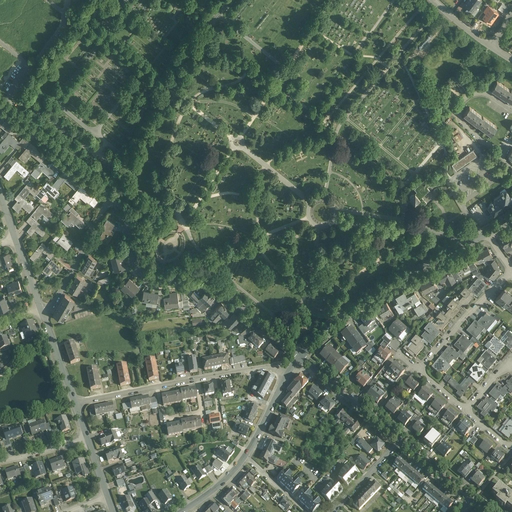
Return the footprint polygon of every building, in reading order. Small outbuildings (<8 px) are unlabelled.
[(466,0),(464,3),(473,10),(480,0),(466,0)] [(486,11),(482,16),(491,22),(490,21),(497,12),(498,13),(498,12),(490,6),(486,11)] [(510,91),(497,81),(491,90),(505,99),(506,98),(511,102),(511,90),(510,91)] [(483,117),(469,108),(463,116),(477,126),(478,125),(491,135),(497,127),(483,117)] [(11,126),(0,117),(0,125),(6,131),(11,126)] [(11,126),(6,131),(3,135),(6,137),(9,133),(13,128),(11,126)] [(9,133),(6,137),(0,144),(0,151),(1,152),(5,148),(6,148),(6,147),(10,142),(16,147),(20,142),(19,142),(9,133)] [(23,137),(19,142),(20,142),(16,147),(18,149),(22,144),(26,139),(23,137)] [(26,139),(22,144),(27,148),(31,143),(26,139)] [(45,157),(34,147),(34,146),(31,143),(27,148),(19,157),(24,161),(31,153),(41,162),(45,157)] [(451,165),(456,171),(477,156),(473,150),(451,165)] [(16,161),(4,176),(8,180),(17,170),(25,176),(29,172),(16,161)] [(48,167),(41,162),(31,174),(36,178),(42,171),(47,175),(55,165),(52,163),(49,166),(49,167),(48,167)] [(55,165),(47,175),(50,178),(51,176),(58,168),(55,165)] [(78,183),(64,171),(53,185),(57,189),(65,180),(74,187),(75,187),(78,183)] [(26,185),(19,194),(21,196),(24,198),(31,190),(36,194),(40,189),(29,180),(26,185)] [(424,181),(414,190),(417,193),(414,195),(414,194),(411,194),(409,196),(409,198),(410,199),(409,199),(415,205),(416,204),(420,208),(427,203),(422,197),(429,190),(427,188),(429,186),(424,181)] [(40,189),(36,194),(41,198),(47,191),(55,197),(59,192),(49,184),(47,182),(40,189)] [(491,184),(484,190),(487,194),(494,188),(491,184)] [(93,197),(80,186),(76,191),(68,200),(73,204),(80,195),(89,202),(93,197)] [(24,198),(21,196),(17,200),(12,206),(17,210),(22,204),(30,211),(34,206),(24,198)] [(98,201),(93,197),(89,202),(94,206),(98,201)] [(54,213),(41,202),(30,215),(33,217),(36,220),(42,212),(49,218),(54,213)] [(67,202),(63,207),(66,210),(71,206),(67,202)] [(497,213),(493,206),(488,209),(492,216),(497,213)] [(483,212),(481,208),(478,210),(474,212),(482,225),(499,215),(497,213),(492,216),(487,219),(483,212)] [(488,209),(483,212),(487,219),(492,216),(488,209)] [(74,213),(71,211),(69,210),(61,219),(66,223),(70,218),(80,227),(84,222),(74,213)] [(107,219),(103,225),(105,227),(98,238),(107,243),(114,231),(111,230),(113,227),(107,223),(109,221),(107,219)] [(47,229),(36,220),(32,225),(27,230),(31,234),(35,228),(43,234),(47,229)] [(64,235),(59,231),(53,238),(58,242),(60,240),(68,247),(72,242),(64,235)] [(511,246),(510,244),(506,237),(499,241),(506,252),(511,248),(511,246)] [(55,253),(42,242),(30,256),(34,260),(37,256),(37,257),(42,251),(51,258),(53,256),(55,253)] [(487,248),(475,254),(480,262),(482,261),(483,263),(485,262),(486,261),(485,259),(491,256),(492,256),(487,248)] [(8,253),(0,255),(0,257),(4,269),(9,267),(10,270),(14,268),(8,253)] [(117,255),(111,257),(115,270),(125,267),(121,254),(117,255)] [(97,260),(88,255),(81,269),(89,273),(97,260)] [(498,268),(494,261),(493,261),(491,256),(485,259),(486,261),(485,262),(487,264),(485,266),(488,264),(490,266),(488,269),(489,270),(486,273),(491,277),(494,279),(499,272),(497,270),(498,268)] [(457,271),(458,274),(470,268),(468,266),(465,258),(453,264),(457,271)] [(62,267),(52,259),(42,270),(47,273),(51,269),(56,273),(62,267)] [(452,274),(448,268),(436,274),(441,282),(446,279),(449,284),(455,280),(452,274)] [(85,280),(76,275),(69,289),(77,294),(85,280)] [(110,277),(99,280),(97,283),(102,286),(104,283),(105,282),(105,284),(111,282),(110,277)] [(431,277),(427,280),(426,279),(424,280),(424,281),(419,283),(424,293),(436,286),(431,277)] [(481,280),(478,277),(473,283),(474,284),(469,290),(473,293),(477,296),(483,288),(484,288),(487,285),(481,280)] [(139,287),(129,278),(121,286),(126,291),(127,289),(132,294),(139,287)] [(18,280),(7,285),(11,295),(22,290),(18,280)] [(436,286),(424,293),(426,296),(430,294),(438,289),(436,286)] [(469,290),(466,287),(461,293),(464,296),(462,299),(463,299),(461,302),(462,303),(465,306),(473,297),(471,296),(473,293),(469,290)] [(199,297),(196,301),(198,303),(200,304),(211,293),(206,289),(199,297)] [(158,293),(144,290),(142,299),(152,301),(153,301),(153,300),(157,300),(156,302),(157,302),(158,294),(158,293)] [(414,292),(409,295),(406,290),(403,292),(395,297),(398,302),(395,304),(396,307),(397,307),(400,311),(411,304),(418,316),(428,310),(423,302),(421,303),(414,292)] [(511,296),(504,290),(496,299),(505,308),(507,306),(511,299),(511,296)] [(177,291),(171,292),(172,296),(164,297),(165,305),(171,304),(171,305),(179,304),(178,300),(177,291)] [(199,297),(193,292),(190,295),(196,301),(199,297)] [(211,293),(200,304),(204,308),(206,309),(207,307),(206,306),(215,297),(211,293)] [(65,295),(53,315),(63,320),(74,300),(65,295)] [(441,301),(435,296),(434,297),(431,300),(437,305),(441,301)] [(4,297),(0,298),(0,311),(8,309),(4,297)] [(456,301),(453,299),(448,305),(451,308),(449,311),(450,312),(448,314),(450,317),(452,318),(460,309),(458,308),(460,305),(455,301),(456,301)] [(221,302),(215,309),(208,318),(211,320),(213,318),(219,312),(220,312),(225,306),(221,302)] [(386,303),(377,309),(384,321),(394,315),(386,303)] [(225,306),(220,312),(219,312),(213,318),(216,321),(222,314),(224,316),(228,312),(230,310),(225,306)] [(90,309),(74,314),(76,319),(92,314),(90,309)] [(444,315),(441,312),(436,318),(439,321),(437,323),(439,325),(437,327),(436,328),(439,330),(441,331),(449,323),(447,321),(449,319),(444,315)] [(229,318),(225,322),(230,326),(235,321),(236,322),(239,318),(233,313),(229,318)] [(486,313),(477,323),(483,328),(487,331),(486,330),(491,324),(492,325),(495,321),(493,319),(486,313)] [(368,314),(361,320),(367,328),(371,325),(372,327),(376,323),(374,322),(368,314)] [(501,320),(495,315),(493,319),(495,321),(497,324),(501,320)] [(246,321),(235,329),(238,333),(240,331),(241,332),(243,330),(244,331),(247,329),(248,330),(249,330),(252,328),(252,327),(246,321)] [(475,321),(466,331),(473,337),(476,340),(476,339),(479,336),(478,335),(483,328),(477,323),(475,321)] [(33,322),(21,326),(26,339),(38,335),(33,322)] [(406,329),(398,322),(397,322),(389,330),(389,331),(397,338),(398,338),(399,338),(401,341),(406,335),(404,333),(406,330),(406,329)] [(431,327),(429,325),(424,331),(428,334),(423,339),(428,343),(430,345),(439,334),(437,332),(431,327)] [(351,327),(341,335),(347,342),(351,339),(356,335),(351,327)] [(13,329),(7,331),(9,337),(15,335),(13,329)] [(511,348),(511,335),(508,332),(504,336),(507,339),(502,344),(505,347),(510,351),(511,348)] [(253,334),(248,340),(245,338),(239,339),(240,345),(244,344),(248,347),(251,343),(253,344),(258,339),(258,338),(253,334)] [(6,336),(2,337),(1,337),(0,337),(1,338),(0,337),(0,347),(0,349),(9,346),(6,336)] [(391,342),(384,336),(382,339),(384,341),(388,345),(391,342)] [(462,336),(454,346),(459,351),(463,354),(462,353),(467,347),(468,348),(472,344),(469,342),(462,336)] [(358,337),(353,341),(351,339),(347,342),(352,349),(353,348),(362,342),(358,337)] [(422,341),(417,337),(412,343),(414,345),(411,348),(412,349),(411,351),(410,351),(414,355),(416,356),(424,347),(422,346),(424,343),(422,341)] [(502,344),(494,338),(490,342),(493,344),(488,350),(492,353),(496,357),(505,347),(502,344)] [(258,339),(253,344),(254,346),(258,349),(263,343),(258,339)] [(362,342),(353,348),(356,354),(366,347),(362,341),(362,342)] [(388,345),(384,341),(380,346),(382,348),(382,347),(385,349),(388,345)] [(80,361),(74,342),(64,345),(71,364),(80,361)] [(373,348),(369,342),(366,344),(368,347),(365,349),(368,353),(373,348)] [(280,352),(271,345),(265,352),(274,359),(280,352)] [(328,347),(320,356),(325,360),(329,354),(331,356),(334,353),(335,353),(328,347)] [(385,349),(382,347),(382,348),(373,358),(382,365),(391,354),(385,349)] [(411,351),(406,347),(403,349),(412,357),(414,355),(410,351),(411,351)] [(453,350),(449,347),(440,358),(448,364),(453,358),(456,360),(458,358),(460,356),(457,354),(453,351),(453,350)] [(463,354),(459,351),(457,354),(460,356),(458,358),(462,361),(466,357),(463,354)] [(489,355),(486,352),(482,356),(485,359),(480,365),(488,371),(496,361),(494,359),(489,355)] [(331,356),(327,362),(326,362),(331,366),(336,361),(338,363),(341,359),(334,353),(331,356)] [(224,354),(221,355),(222,357),(219,357),(221,367),(229,365),(227,356),(224,356),(224,354)] [(215,356),(212,357),(213,358),(210,359),(212,368),(214,368),(218,367),(221,367),(219,357),(215,358),(215,356)] [(245,356),(233,358),(233,359),(234,364),(237,364),(240,363),(243,362),(246,362),(245,356)] [(155,358),(145,360),(149,380),(159,378),(155,358)] [(195,358),(188,359),(188,361),(190,372),(197,371),(195,358)] [(448,364),(440,358),(431,367),(439,374),(444,368),(447,371),(450,367),(448,364)] [(210,359),(202,360),(204,370),(212,368),(210,359)] [(338,363),(333,368),(338,372),(342,367),(344,369),(348,365),(341,359),(338,363)] [(389,369),(385,374),(395,382),(399,377),(404,371),(395,363),(389,369)] [(126,364),(116,366),(120,385),(130,383),(126,364)] [(486,374),(475,364),(472,368),(475,371),(470,377),(477,383),(486,374)] [(182,365),(175,366),(177,374),(184,373),(182,365)] [(97,368),(87,369),(90,389),(100,387),(97,368)] [(360,374),(355,380),(363,388),(366,384),(370,379),(372,377),(364,370),(360,374)] [(300,375),(294,382),(287,390),(290,393),(281,403),(289,410),(298,400),(295,397),(302,389),(308,382),(300,375)] [(447,375),(443,380),(447,383),(451,379),(447,375)] [(419,384),(411,377),(407,383),(406,384),(410,387),(414,391),(419,384)] [(467,381),(462,388),(451,379),(447,383),(458,392),(463,396),(469,389),(467,388),(471,384),(467,381)] [(270,380),(256,381),(257,391),(271,389),(270,380)] [(410,387),(406,384),(407,383),(404,381),(400,386),(407,392),(408,390),(408,389),(410,387)] [(229,382),(221,383),(223,396),(226,396),(226,397),(229,396),(229,395),(230,395),(230,396),(231,396),(232,396),(233,396),(233,395),(232,387),(233,387),(232,382),(229,382)] [(386,393),(376,384),(373,389),(367,395),(377,403),(383,397),(386,393)] [(212,385),(204,386),(205,395),(214,394),(212,385)] [(502,389),(497,385),(489,395),(492,397),(496,401),(501,395),(504,398),(507,394),(502,389)] [(322,394),(314,387),(309,393),(317,400),(322,394)] [(195,388),(180,390),(181,392),(182,400),(197,398),(195,388)] [(432,395),(424,388),(421,391),(418,395),(427,402),(432,395)] [(181,392),(162,395),(163,405),(183,401),(182,400),(181,392)] [(148,396),(139,398),(141,406),(142,410),(151,408),(150,405),(148,396)] [(335,405),(326,397),(320,404),(318,407),(321,410),(324,407),(329,411),(335,405)] [(395,397),(386,408),(393,414),(403,404),(395,397)] [(139,398),(133,399),(130,399),(131,404),(130,404),(131,407),(132,407),(132,408),(141,406),(139,398)] [(437,399),(428,410),(436,416),(445,406),(437,399)] [(490,405),(486,401),(484,403),(483,402),(477,408),(483,413),(481,415),(484,418),(487,415),(489,416),(491,414),(492,412),(491,411),(496,406),(494,404),(492,402),(490,405)] [(112,403),(103,405),(105,414),(114,412),(112,403)] [(103,405),(94,407),(95,409),(96,416),(105,414),(103,405)] [(257,408),(250,405),(249,409),(248,408),(246,412),(247,412),(256,415),(257,412),(256,412),(257,408)] [(345,413),(340,409),(335,416),(338,419),(334,423),(336,424),(345,413),(345,414),(345,413)] [(450,410),(441,421),(448,428),(453,423),(458,417),(450,410)] [(256,415),(247,412),(245,419),(252,422),(253,418),(254,419),(256,415)] [(411,419),(403,412),(397,419),(405,425),(411,419)] [(345,414),(345,413),(336,424),(337,426),(341,421),(344,424),(350,418),(345,414)] [(65,416),(57,419),(58,423),(58,424),(59,423),(62,431),(69,429),(66,421),(67,421),(65,416)] [(285,418),(279,416),(277,420),(275,424),(284,428),(287,429),(290,423),(287,421),(288,420),(285,419),(285,418)] [(200,417),(181,421),(181,422),(183,430),(202,427),(200,417)] [(354,422),(350,418),(344,424),(348,427),(342,434),(343,435),(355,422),(354,422)] [(44,420),(29,425),(32,434),(47,429),(44,420)] [(456,429),(465,437),(472,428),(463,420),(456,429)] [(359,426),(355,421),(354,422),(355,422),(343,435),(345,436),(351,429),(354,432),(359,426)] [(511,422),(510,421),(504,427),(505,428),(501,433),(508,439),(511,433),(511,422)] [(181,422),(166,425),(168,435),(183,432),(183,430),(181,422)] [(418,422),(417,422),(415,425),(412,429),(413,428),(419,433),(418,434),(419,435),(425,428),(418,422)] [(250,428),(236,423),(235,427),(240,429),(239,433),(247,436),(250,428)] [(275,424),(273,428),(271,427),(268,433),(281,439),(284,434),(282,432),(284,428),(275,424)] [(19,425),(3,430),(6,439),(6,440),(9,439),(22,434),(19,425)] [(111,432),(107,432),(107,434),(99,437),(102,445),(105,444),(106,446),(109,445),(109,443),(110,442),(113,441),(114,441),(118,440),(116,433),(115,431),(111,432)] [(432,431),(423,441),(427,445),(436,434),(432,431)] [(436,434),(427,445),(431,448),(440,438),(436,434)] [(473,437),(469,442),(473,445),(477,440),(473,437)] [(367,445),(361,440),(358,444),(369,454),(372,451),(368,446),(368,445),(367,444),(367,445)] [(381,443),(377,440),(370,447),(377,453),(381,448),(382,449),(384,446),(385,446),(385,445),(384,445),(382,442),(381,443)] [(492,446),(485,441),(479,448),(486,454),(492,446)] [(272,447),(266,444),(263,451),(271,455),(273,452),(274,450),(276,450),(276,449),(274,448),(275,447),(272,446),(272,447)] [(443,444),(441,446),(440,447),(441,447),(437,451),(445,457),(450,450),(443,444)] [(115,449),(105,453),(108,460),(111,459),(112,462),(115,461),(114,458),(118,456),(115,449)] [(233,456),(224,450),(219,456),(228,463),(233,456)] [(492,456),(491,457),(491,458),(498,464),(504,457),(497,450),(492,456)] [(271,455),(263,451),(259,458),(266,461),(266,463),(267,463),(268,462),(273,464),(275,460),(270,457),(271,455)] [(370,463),(362,456),(356,462),(357,464),(363,470),(370,463)] [(60,457),(49,461),(53,470),(64,466),(62,461),(61,457),(60,457)] [(356,462),(351,457),(349,460),(355,466),(357,464),(356,462)] [(88,473),(83,458),(73,462),(77,474),(82,473),(83,475),(85,476),(88,475),(88,473)] [(399,458),(393,465),(398,468),(403,462),(399,458)] [(41,462),(32,465),(36,477),(45,474),(41,462)] [(403,462),(398,468),(402,472),(407,466),(403,462)] [(468,462),(465,466),(463,465),(458,472),(465,478),(471,471),(470,470),(473,466),(468,462)] [(122,464),(112,469),(115,476),(125,472),(122,464)] [(349,465),(346,468),(347,469),(342,475),(341,474),(338,477),(342,480),(342,481),(345,484),(346,484),(348,486),(352,481),(354,479),(359,474),(357,472),(353,469),(349,465)] [(17,466),(6,470),(9,478),(15,475),(16,478),(21,476),(17,466)] [(207,476),(200,467),(198,469),(196,466),(192,469),(194,472),(196,475),(193,477),(195,480),(198,478),(200,481),(207,476)] [(411,469),(407,466),(402,472),(406,476),(411,469)] [(411,469),(406,476),(407,477),(410,479),(416,473),(411,469)] [(290,478),(284,472),(277,480),(292,494),(299,487),(293,481),(290,478)] [(249,475),(247,473),(242,478),(252,487),(256,482),(251,477),(252,476),(250,474),(249,475)] [(420,476),(416,473),(410,479),(413,482),(414,483),(420,476)] [(474,477),(472,481),(479,487),(485,480),(478,474),(477,474),(474,477)] [(420,476),(414,483),(418,486),(424,480),(420,476)] [(189,481),(186,478),(180,482),(186,491),(193,487),(192,485),(194,483),(191,479),(189,481)] [(242,478),(237,483),(241,486),(240,487),(241,488),(242,487),(242,488),(245,485),(246,486),(247,486),(250,489),(252,487),(242,478)] [(336,485),(333,482),(333,483),(332,484),(331,484),(323,492),(324,493),(322,494),(321,494),(325,497),(324,498),(327,501),(328,500),(331,503),(335,499),(336,499),(338,496),(342,491),(339,488),(340,488),(336,485)] [(374,482),(363,493),(370,499),(380,488),(374,482)] [(428,483),(422,489),(426,493),(432,487),(428,483)] [(511,509),(511,495),(499,485),(492,493),(497,498),(495,500),(505,508),(506,505),(511,510),(511,509)] [(72,487),(62,491),(66,502),(76,498),(72,487)] [(432,487),(426,493),(427,494),(431,497),(436,490),(432,487)] [(49,488),(36,492),(40,503),(53,499),(49,488)] [(235,493),(231,489),(226,494),(236,504),(238,506),(241,503),(238,500),(239,499),(236,497),(238,494),(236,492),(235,493)] [(440,494),(436,490),(431,497),(435,500),(440,494)] [(167,491),(160,495),(166,505),(173,500),(167,491)] [(313,500),(310,497),(304,492),(297,499),(311,511),(313,511),(319,506),(313,500)] [(158,501),(154,493),(147,497),(149,500),(152,505),(158,501)] [(363,493),(352,504),(359,511),(370,499),(363,493)] [(236,504),(226,494),(221,499),(229,507),(231,506),(232,507),(236,504)] [(440,494),(435,500),(439,504),(444,497),(440,494)] [(129,497),(121,499),(125,510),(133,507),(131,503),(133,503),(132,500),(130,500),(129,497)] [(448,501),(444,497),(439,504),(443,507),(448,501)] [(32,499),(22,502),(25,511),(35,511),(36,511),(32,499)] [(292,506),(285,499),(284,500),(280,504),(287,511),(292,506)] [(149,500),(141,504),(145,511),(155,511),(152,505),(149,500)] [(453,504),(448,501),(443,507),(447,511),(453,504)]
